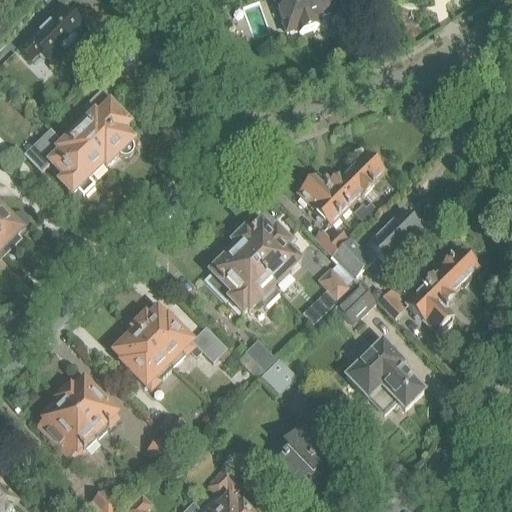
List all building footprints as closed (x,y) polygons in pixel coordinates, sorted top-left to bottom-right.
[(344,17),(338,1),(338,0),(286,0),(275,4),(287,38),(298,34),(300,40),(319,34),(316,27),(344,17)] [(73,46),(84,35),(63,13),(21,54),(32,66),(41,58),(53,70),(75,49),(73,46)] [(75,139),(104,169),(106,171),(120,158),(125,161),(128,161),(131,160),(133,158),(135,155),(135,152),(134,148),(132,146),(133,144),(124,135),(130,129),(110,109),(112,108),(101,97),(86,112),(91,117),(84,124),(87,127),(75,139)] [(104,169),(75,139),(64,149),(49,135),(24,159),(42,177),(51,168),(65,183),(60,187),(72,199),(77,195),(83,201),(95,189),(89,184),(104,169)] [(349,212),(355,206),(361,200),(363,202),(375,190),(373,188),(385,176),(368,159),(342,185),(337,181),(328,190),(349,212)] [(349,212),(328,190),(317,180),(299,198),(314,213),(313,214),(330,231),(349,212)] [(0,205),(0,255),(8,248),(11,251),(18,244),(15,241),(21,235),(23,233),(26,229),(26,224),(23,220),(19,219),(14,220),(12,218),(8,222),(0,213),(0,207),(1,206),(0,205)] [(362,209),(353,218),(364,229),(377,215),(370,208),(365,212),(362,209)] [(372,267),(378,260),(387,269),(422,235),(418,231),(419,230),(419,226),(412,219),(408,219),(407,221),(404,218),(380,242),(376,238),(367,246),(371,250),(370,252),(371,253),(364,259),(350,244),(341,253),(340,252),(332,261),(332,262),(333,261),(339,268),(355,284),(372,267)] [(231,247),(236,252),(273,290),(287,276),(290,279),(301,269),(291,259),(296,254),(273,231),(269,235),(261,228),(251,237),(246,233),(231,247)] [(332,261),(340,252),(328,239),(320,247),(325,252),(324,253),(332,261)] [(281,298),(273,290),(236,252),(203,285),(226,308),(229,305),(243,319),(247,315),(248,316),(250,315),(249,314),(259,304),(266,312),(281,298)] [(476,270),(476,266),(469,259),(464,259),(464,260),(461,257),(451,267),(449,265),(441,274),(442,275),(407,312),(423,328),(425,326),(437,338),(439,336),(445,336),(450,330),(450,325),(453,322),(446,316),(447,315),(444,312),(454,301),(452,299),(459,292),(462,294),(470,285),(468,284),(478,274),(475,271),(476,270)] [(346,292),(355,284),(339,268),(320,287),(337,305),(348,294),(346,292)] [(353,331),(376,308),(358,290),(335,313),(353,331)] [(405,315),(398,308),(403,303),(393,292),(377,308),(394,325),(405,315)] [(229,355),(207,332),(192,346),(169,322),(167,324),(158,315),(149,323),(147,321),(134,333),(173,372),(185,361),(186,362),(191,357),(197,363),(203,357),(214,369),(229,355)] [(311,317),(305,323),(313,332),(319,326),(311,317)] [(173,372),(134,333),(133,332),(121,343),(125,347),(116,356),(125,365),(124,367),(147,391),(148,391),(152,395),(162,386),(161,384),(173,372)] [(256,386),(264,377),(276,365),(257,346),(246,358),(237,366),(256,386)] [(392,364),(395,361),(382,347),(374,356),(371,353),(367,353),(363,353),(357,359),(357,362),(357,366),(360,369),(346,382),(368,404),(381,391),(404,415),(423,397),(392,364)] [(279,401),(298,383),(280,365),(261,383),(279,401)] [(110,434),(120,424),(117,421),(118,420),(82,383),(60,404),(97,443),(108,433),(110,434)] [(97,443),(60,404),(59,405),(57,404),(39,422),(40,428),(41,429),(39,431),(73,466),(74,465),(76,467),(85,458),(84,456),(97,443)] [(180,456),(187,451),(198,440),(180,422),(170,433),(164,439),(180,456)] [(314,481),(332,464),(302,433),(283,452),(288,457),(274,470),(304,500),(319,486),(314,481)] [(167,475),(176,466),(173,463),(174,462),(158,447),(148,457),(164,473),(165,473),(167,475)] [(227,494),(233,500),(242,491),(226,475),(209,492),(219,502),(227,494)] [(0,511),(10,511),(16,506),(0,489),(0,511)] [(120,511),(105,495),(90,509),(93,511),(120,511)] [(152,511),(154,510),(144,500),(131,511),(152,511)] [(245,511),(239,505),(236,508),(229,500),(217,511),(198,511),(196,509),(195,509),(197,511),(245,511)]
